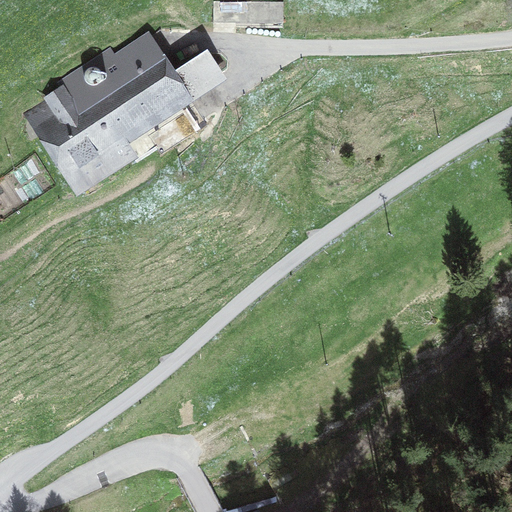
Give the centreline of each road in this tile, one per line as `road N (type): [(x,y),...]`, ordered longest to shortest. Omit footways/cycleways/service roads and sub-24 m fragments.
road 1 (unclassified): [(0,495),(339,224),(511,116)]
road 2 (track): [(511,35),(391,47),(183,45)]
road 3 (track): [(209,511),(183,462),(169,454),(0,511)]
